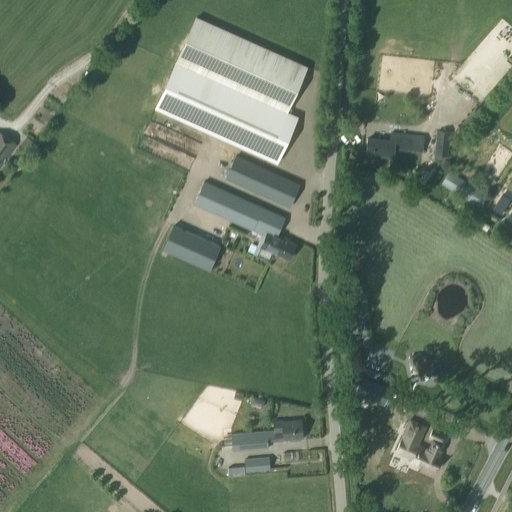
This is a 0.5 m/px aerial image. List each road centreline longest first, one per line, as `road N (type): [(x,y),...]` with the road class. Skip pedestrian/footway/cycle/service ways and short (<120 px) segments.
road 1 (unclassified): [(341,511),(322,282),(343,0)]
road 2 (track): [(0,123),(21,121),(56,80),(100,48),(136,0)]
